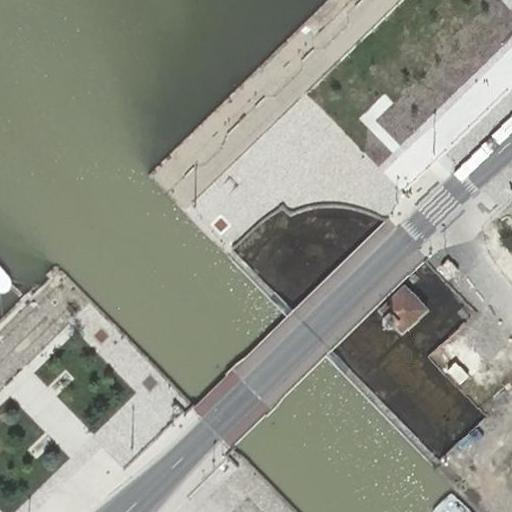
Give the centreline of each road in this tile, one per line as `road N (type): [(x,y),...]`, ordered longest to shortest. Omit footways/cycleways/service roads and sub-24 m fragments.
road 1 (tertiary): [(214,428),(511,139)]
road 2 (tertiary): [(214,428),(128,511)]
